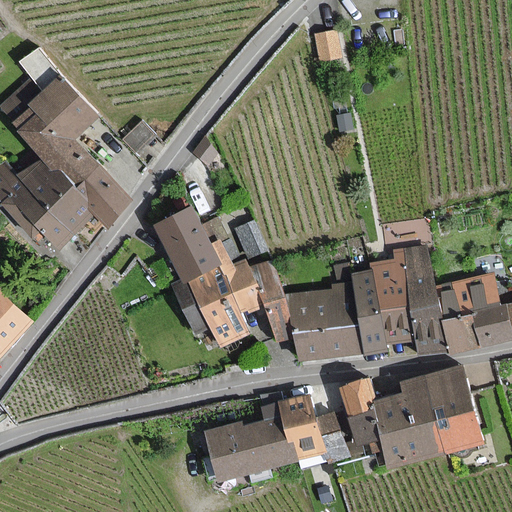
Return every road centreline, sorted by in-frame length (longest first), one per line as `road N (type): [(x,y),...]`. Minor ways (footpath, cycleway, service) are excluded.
road 1 (residential): [(511,347),(240,385),(0,443)]
road 2 (residential): [(308,0),(203,115),(0,385)]
